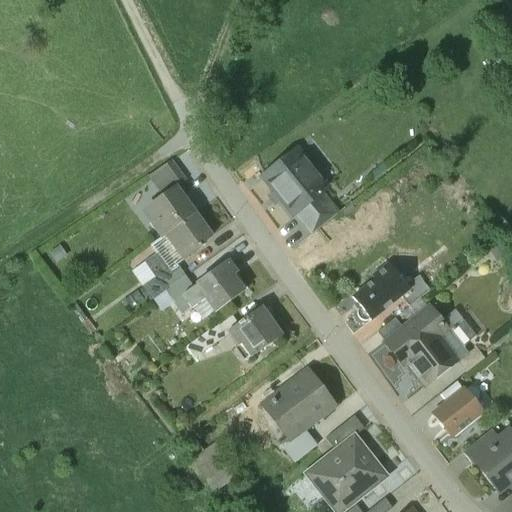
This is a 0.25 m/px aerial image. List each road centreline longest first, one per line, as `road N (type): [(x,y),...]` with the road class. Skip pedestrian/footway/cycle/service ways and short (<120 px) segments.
road 1 (residential): [(467,511),(325,326),(191,130)]
road 2 (track): [(0,267),(191,130)]
road 3 (track): [(162,450),(325,326)]
road 4 (track): [(191,130),(127,0)]
road 5 (track): [(245,0),(191,130)]
